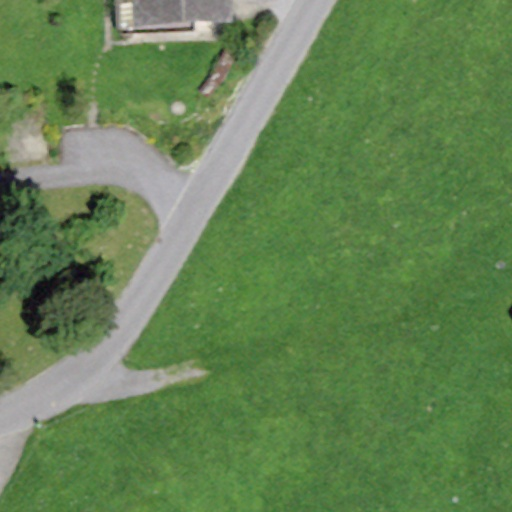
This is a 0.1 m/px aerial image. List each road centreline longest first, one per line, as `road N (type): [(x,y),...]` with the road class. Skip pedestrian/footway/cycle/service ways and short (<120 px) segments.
road 1 (track): [(81,384),(204,365),(511,283)]
road 2 (residential): [(0,415),(81,384),(194,201)]
road 3 (residential): [(194,201),(314,0)]
road 4 (residential): [(0,177),(147,164),(194,201)]
